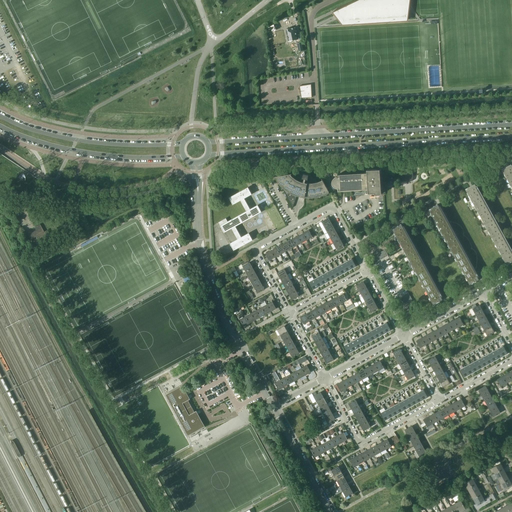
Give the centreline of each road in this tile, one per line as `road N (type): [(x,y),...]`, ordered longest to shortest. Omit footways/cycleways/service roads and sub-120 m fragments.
road 1 (secondary): [(208,154),(511,136)]
road 2 (residential): [(272,407),(213,297),(199,244),(196,163)]
road 3 (secondary): [(511,124),(317,135)]
road 4 (secondary): [(0,125),(81,152),(183,155)]
road 5 (secondary): [(182,143),(93,142),(0,115)]
road 6 (residential): [(288,313),(253,249),(333,207)]
